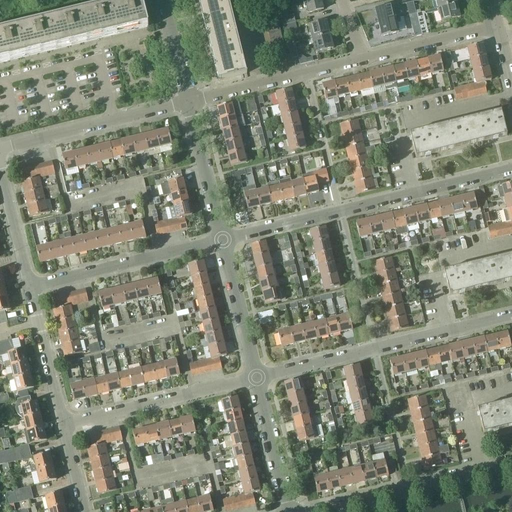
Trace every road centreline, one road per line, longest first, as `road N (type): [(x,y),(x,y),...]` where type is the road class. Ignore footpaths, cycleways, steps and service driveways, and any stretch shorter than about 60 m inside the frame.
road 1 (residential): [(222,239),(511,168)]
road 2 (residential): [(256,377),(511,315)]
road 3 (residential): [(306,511),(511,461)]
road 4 (residential): [(29,287),(222,239)]
road 5 (residential): [(63,424),(256,377)]
road 6 (residential): [(0,148),(189,102)]
road 7 (residential): [(189,102),(361,59)]
road 8 (unclassified): [(256,377),(222,239)]
road 9 (residential): [(63,424),(29,287)]
road 10 (unclassified): [(222,239),(189,102)]
road 11 (residential): [(361,59),(497,26)]
road 12 (unclassified): [(289,511),(256,377)]
road 13 (residential): [(29,287),(0,164)]
